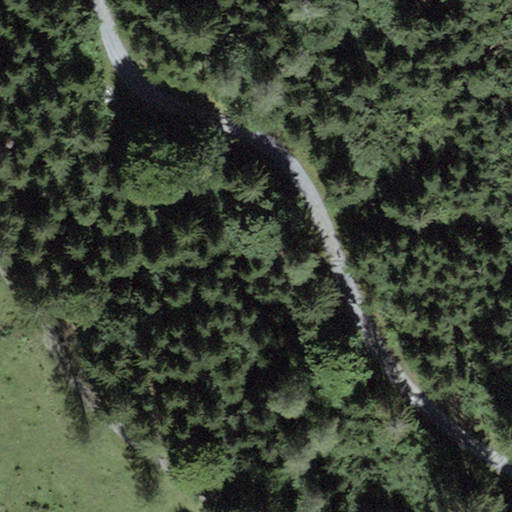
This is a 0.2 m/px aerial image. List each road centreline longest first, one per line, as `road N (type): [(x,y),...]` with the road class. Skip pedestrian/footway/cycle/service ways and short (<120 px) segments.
road 1 (track): [(511,460),(430,405),(362,321),(308,192),(271,142),(199,117),(128,77),(99,0)]
road 2 (track): [(0,268),(110,420),(231,511)]
